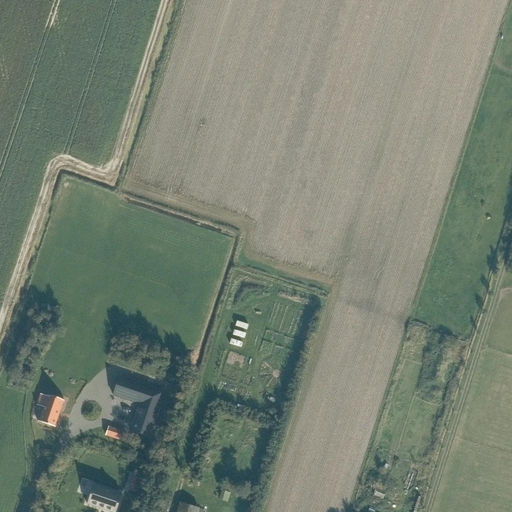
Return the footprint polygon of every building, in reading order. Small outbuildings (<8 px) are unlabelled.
[(115,390),(113,395),(140,404),(130,431),(149,437),(165,392),(119,376),(118,380),(115,390)] [(41,394),(37,405),(43,407),(39,421),(38,421),(55,427),(56,427),(55,426),(63,401),(64,402),(64,401),(47,395),(46,395),(47,396),(47,397),(41,394)] [(109,427),(106,435),(123,441),(126,432),(109,427)] [(90,489),(84,508),(96,511),(114,511),(119,498),(90,489)] [(376,489),(373,495),(383,499),(386,493),(376,489)] [(223,491),(220,499),(228,501),(230,493),(223,491)] [(179,502),(176,511),(197,511),(199,508),(179,502)]
